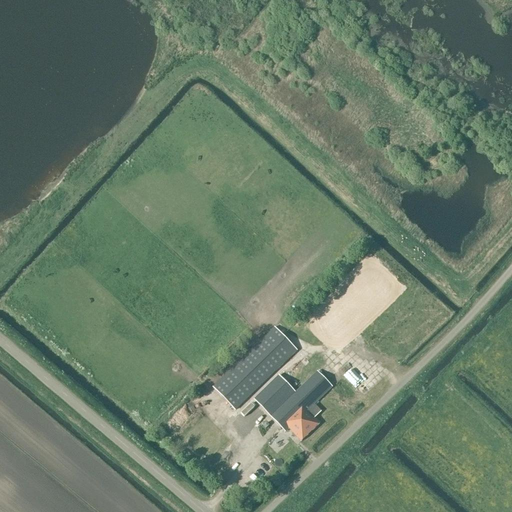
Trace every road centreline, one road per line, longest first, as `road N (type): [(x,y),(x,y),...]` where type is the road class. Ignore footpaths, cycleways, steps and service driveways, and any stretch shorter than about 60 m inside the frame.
road 1 (unclassified): [(269,511),(511,268)]
road 2 (tertiary): [(201,511),(0,341)]
